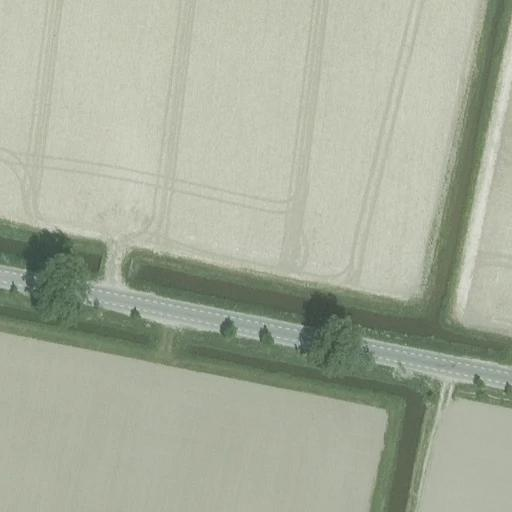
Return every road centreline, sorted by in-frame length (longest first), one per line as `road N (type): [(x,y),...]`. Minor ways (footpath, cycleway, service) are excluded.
road 1 (tertiary): [(511,384),(0,279)]
road 2 (track): [(423,511),(451,372)]
